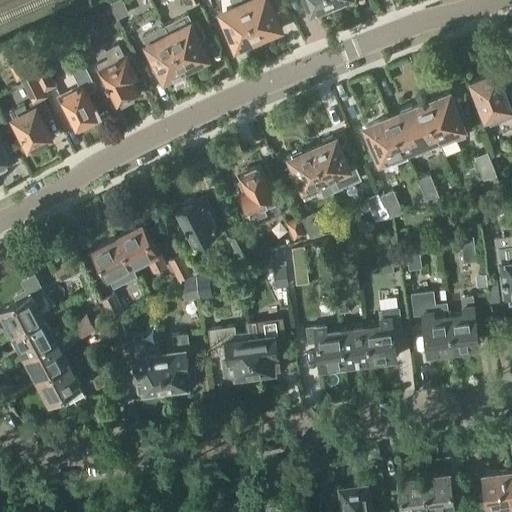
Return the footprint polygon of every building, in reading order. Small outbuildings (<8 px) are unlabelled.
[(130,12),(124,0),(115,0),(110,2),(117,18),(130,12)] [(237,0),(221,7),(237,45),(259,35),(244,0),(237,0)] [(281,26),(270,0),(244,0),(259,35),(281,26)] [(307,0),(312,12),(334,3),(332,0),(307,0)] [(208,56),(190,18),(169,29),(187,66),(208,56)] [(146,40),(165,77),(187,66),(169,29),(146,40)] [(106,48),(109,55),(98,61),(118,100),(137,90),(130,77),(136,75),(119,41),(106,48)] [(39,50),(28,55),(45,90),(56,84),(77,126),(99,115),(87,93),(98,88),(86,65),(76,70),(55,81),(39,50)] [(25,102),(9,109),(12,114),(29,147),(53,135),(36,102),(48,96),(45,90),(28,55),(9,64),(17,80),(21,78),(34,103),(27,106),(25,102)] [(511,107),(498,70),(472,79),(487,118),(491,124),(511,115),(511,107)] [(465,129),(450,92),(426,102),(442,142),(467,132),(465,129)] [(426,102),(392,115),(407,150),(415,147),(418,152),(432,146),(431,143),(439,139),(441,142),(442,142),(426,102)] [(0,126),(1,126),(0,124),(0,120),(6,118),(0,106),(0,164),(12,158),(0,133),(0,126)] [(392,115),(368,125),(383,162),(384,165),(409,156),(407,150),(392,115)] [(349,165),(337,135),(314,145),(334,190),(362,178),(356,162),(349,165)] [(291,155),(304,185),(300,186),(305,199),(323,191),(323,189),(331,185),(333,191),(334,190),(314,145),(291,155)] [(476,155),(484,177),(487,176),(492,189),(502,185),(489,150),(476,155)] [(242,189),(249,203),(245,205),(251,216),(269,208),(280,203),(278,199),(259,162),(249,167),(249,168),(240,172),(247,187),(242,189)] [(431,173),(419,178),(418,178),(427,201),(441,196),(431,173)] [(381,193),(386,205),(386,206),(391,217),(395,216),(405,212),(394,188),(381,193)] [(385,206),(379,191),(366,197),(377,221),(382,219),(391,217),(386,206),(385,206)] [(184,201),(183,205),(179,207),(196,241),(224,227),(218,216),(216,217),(204,194),(195,199),(191,197),(184,201)] [(302,216),(311,237),(324,231),(315,211),(302,216)] [(287,219),(292,233),(305,228),(299,214),(287,219)] [(120,235),(135,263),(150,256),(156,269),(167,263),(155,241),(154,242),(144,223),(120,235)] [(251,252),(241,231),(229,237),(239,258),(251,252)] [(511,233),(494,236),(496,247),(499,247),(506,298),(508,298),(510,300),(511,299),(511,233)] [(95,248),(110,276),(135,263),(120,235),(95,248)] [(477,260),(474,235),(461,237),(464,262),(477,260)] [(399,243),(402,264),(409,263),(410,268),(423,267),(420,241),(399,243)] [(402,264),(399,243),(378,246),(382,273),(395,271),(394,265),(402,264)] [(311,281),(306,245),(292,247),(297,283),(311,281)] [(271,248),(276,287),(290,285),(285,246),(271,248)] [(193,272),(182,252),(169,259),(180,279),(193,272)] [(77,256),(56,266),(62,280),(83,269),(77,256)] [(198,276),(200,297),(213,295),(210,274),(198,276)] [(200,297),(198,276),(183,279),(186,299),(200,297)] [(44,314),(54,309),(49,299),(50,299),(43,285),(29,293),(26,287),(14,293),(18,299),(0,308),(0,319),(8,334),(13,331),(38,317),(44,314)] [(411,291),(414,314),(423,312),(429,351),(455,348),(449,311),(450,311),(448,299),(437,301),(435,287),(411,291)] [(102,297),(112,316),(125,310),(116,291),(102,297)] [(463,309),(450,311),(449,311),(455,348),(480,345),(473,293),(462,295),(463,303),(462,303),(463,309)] [(350,311),(348,296),(338,297),(340,312),(350,311)] [(380,314),(381,320),(368,322),(373,359),(398,356),(394,330),(403,329),(400,305),(379,308),(380,314)] [(76,326),(91,319),(86,309),(71,317),(76,326)] [(43,344),(58,336),(63,334),(57,324),(51,327),(44,314),(38,317),(13,331),(25,354),(43,344)] [(91,319),(76,326),(82,337),(96,329),(95,326),(103,322),(99,315),(91,319)] [(126,340),(125,317),(112,318),(113,340),(126,340)] [(279,349),(275,319),(250,322),(251,329),(256,371),(278,369),(284,368),(282,349),(279,349)] [(373,359),(368,322),(342,325),(347,362),(373,359)] [(237,331),(236,323),(210,327),(213,347),(226,345),(228,357),(225,357),(227,375),(256,371),(251,329),(237,331)] [(347,362),(342,325),(328,327),(327,323),(307,325),(309,340),(318,339),(321,366),(347,362)] [(173,333),(174,343),(161,345),(167,387),(195,383),(193,365),(190,365),(188,348),(191,348),(189,331),(173,333)] [(58,336),(43,344),(25,354),(37,376),(48,371),(70,359),(58,336)] [(136,356),(139,373),(136,373),(138,390),(167,387),(161,345),(148,346),(147,336),(130,338),(132,356),(136,356)] [(70,359),(48,371),(37,376),(50,400),(83,382),(70,359)] [(116,368),(104,370),(108,395),(120,394),(116,368)] [(511,511),(511,477),(511,467),(484,471),(488,507),(489,511),(511,511)] [(456,506),(451,469),(425,473),(430,510),(456,506)] [(425,473),(400,476),(404,511),(430,511),(430,510),(425,473)] [(335,507),(335,511),(375,511),(375,509),(371,510),(367,482),(342,485),(345,505),(335,507)]
